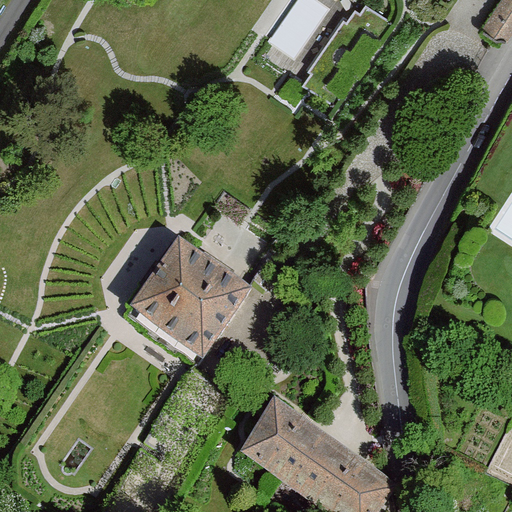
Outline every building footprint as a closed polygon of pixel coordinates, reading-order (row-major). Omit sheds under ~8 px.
[(436,1),(444,6),(448,0),(419,0),(432,8),(436,1)] [(511,28),(511,0),(503,0),(484,29),(497,38),(502,38),(505,40),(511,28)] [(335,106),(393,23),(367,4),(361,12),(357,9),(348,21),(345,19),(310,69),(313,72),(304,84),(335,106)] [(250,294),(180,245),(132,315),(202,363),(250,294)] [(278,411),(246,459),(324,511),(381,511),(396,491),(278,411)]
